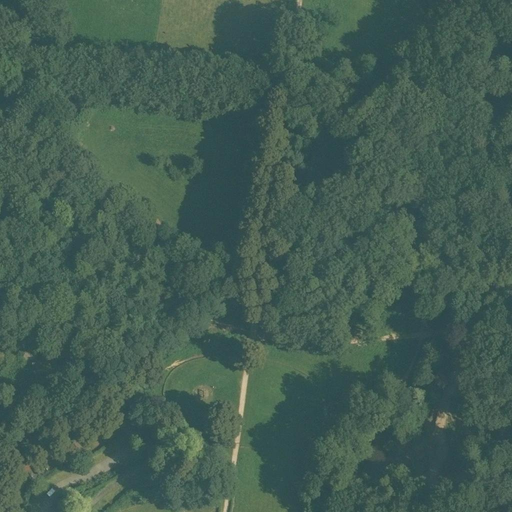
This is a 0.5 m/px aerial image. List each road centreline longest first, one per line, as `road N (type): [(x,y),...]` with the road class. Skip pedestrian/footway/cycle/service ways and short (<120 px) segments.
road 1 (track): [(44,76),(286,99)]
road 2 (track): [(286,99),(255,329)]
road 3 (track): [(224,511),(255,329)]
